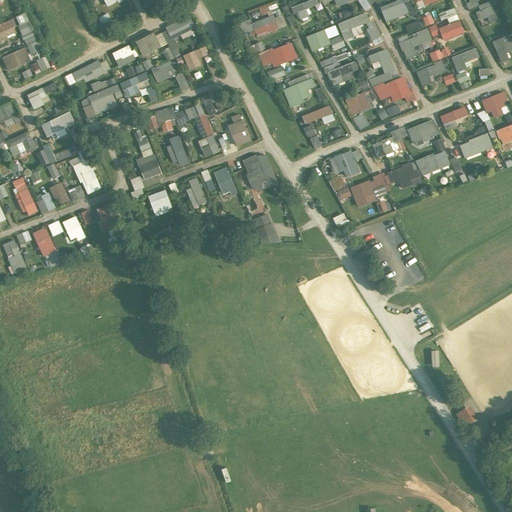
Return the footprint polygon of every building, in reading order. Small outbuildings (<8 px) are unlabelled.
[(314,0),(311,0),(291,8),(294,14),(298,13),(306,9),(317,5),(314,0)] [(357,0),(365,11),(371,7),(369,5),(366,0),(357,0)] [(404,4),(402,0),(398,0),(380,8),(386,22),(408,13),(404,4)] [(478,5),(476,0),(475,0),(466,4),(468,10),(478,5)] [(480,11),(492,6),(490,2),(478,6),(480,11)] [(495,14),(492,6),(480,11),(475,13),(478,20),(487,17),(495,14)] [(456,15),(454,8),(438,14),(441,21),(456,15)] [(273,16),(274,18),(282,16),(279,9),(272,12),(273,16)] [(309,16),(306,9),(298,13),(300,19),(309,16)] [(342,11),(331,14),(333,23),(344,20),(342,11)] [(353,37),(350,29),(366,23),(370,22),(366,13),(338,24),(344,41),(353,37)] [(113,25),(107,14),(99,18),(105,30),(113,25)] [(495,14),(487,17),(490,23),(498,20),(495,14)] [(282,16),(274,18),(278,29),(287,26),(283,15),(282,16)] [(296,24),(291,15),(287,18),(292,27),(296,24)] [(450,24),(459,21),(457,15),(447,19),(450,24)] [(195,28),(189,16),(166,27),(167,31),(172,40),(174,39),(195,28)] [(274,18),(273,16),(252,24),(256,34),(257,37),(278,29),(274,18)] [(433,23),(430,16),(424,18),(427,25),(433,23)] [(16,26),(13,19),(0,25),(0,39),(16,33),(13,28),(16,26)] [(250,19),(238,23),(244,38),(256,34),(252,24),(250,19)] [(372,21),(370,22),(366,23),(369,28),(366,30),(372,40),(381,36),(372,21)] [(464,33),(459,21),(450,24),(439,28),(444,41),(464,33)] [(18,26),(22,35),(30,32),(26,22),(18,26)] [(439,34),(435,25),(429,28),(433,37),(439,34)] [(335,26),(324,30),(327,38),(338,34),(335,26)] [(430,40),(432,40),(427,28),(398,40),(402,51),(404,51),(407,59),(416,56),(413,47),(422,44),(424,49),(432,46),(430,40)] [(327,38),(324,30),(306,37),(312,52),(330,44),(327,38)] [(23,40),(34,36),(31,31),(30,32),(22,35),(21,36),(23,40)] [(172,40),(167,31),(162,33),(167,44),(171,51),(179,47),(174,39),(172,40)] [(155,36),(154,33),(136,42),(143,56),(161,47),(155,36)] [(155,36),(161,47),(167,44),(162,33),(155,36)] [(511,33),(492,42),(500,63),(509,59),(506,53),(511,50),(511,33)] [(34,36),(25,41),(26,45),(36,40),(34,36)] [(344,46),(340,36),(330,41),(334,51),(344,46)] [(42,50),(38,41),(26,46),(31,55),(42,50)] [(265,50),(262,42),(254,45),(258,53),(265,50)] [(297,58),(291,43),(273,50),(272,49),(258,54),(263,67),(272,63),(273,67),(297,58)] [(133,55),(129,46),(112,53),(119,67),(124,64),(122,60),(133,55)] [(208,55),(205,47),(183,56),(189,71),(201,66),(199,59),(208,55)] [(31,61),(25,48),(2,58),(8,71),(31,61)] [(174,58),(169,48),(162,51),(167,62),(174,58)] [(439,50),(430,54),(433,62),(450,56),(447,48),(442,50),(443,52),(440,53),(439,50)] [(479,57),(476,48),(452,58),(457,72),(466,69),(464,63),(479,57)] [(180,55),(177,49),(172,52),(175,58),(180,55)] [(394,70),(387,49),(368,56),(371,64),(379,61),(384,74),(394,70)] [(336,57),(338,62),(348,58),(346,53),(336,57)] [(365,62),(361,55),(356,58),(360,65),(365,62)] [(50,68),(45,57),(37,61),(42,71),(50,68)] [(334,63),(332,57),(319,62),(322,68),(324,68),(333,64),(334,63)] [(153,68),(150,59),(143,62),(147,71),(153,68)] [(106,60),(100,63),(104,73),(111,69),(106,60)] [(100,63),(98,61),(73,73),(77,82),(84,78),(86,82),(104,73),(100,63)] [(434,66),(417,72),(422,87),(432,83),(429,76),(445,70),(441,61),(433,64),(434,66)] [(169,62),(152,69),(157,82),(175,75),(169,62)] [(357,70),(354,62),(335,69),(327,73),(331,81),(332,81),(351,73),(357,70)] [(36,74),(41,71),(37,63),(32,65),(36,74)] [(333,64),(324,68),(326,73),(327,73),(335,69),(333,64)] [(141,65),(135,67),(138,74),(144,71),(141,65)] [(136,75),(133,67),(125,70),(129,78),(136,75)] [(284,75),(281,67),(269,72),(272,80),(284,75)] [(398,77),(396,70),(394,70),(384,74),(369,79),(372,87),(398,77)] [(149,80),(146,72),(120,83),(123,91),(124,90),(127,97),(139,92),(137,85),(149,80)] [(468,80),(465,72),(456,75),(460,84),(468,80)] [(351,73),(332,81),(334,87),(354,78),(351,73)] [(455,81),(452,74),(444,78),(446,84),(455,81)] [(183,75),(176,77),(182,91),(189,88),(183,75)] [(106,90),(117,85),(114,77),(103,82),(106,90)] [(411,94),(404,77),(384,84),(384,83),(373,87),(380,100),(390,96),(393,102),(404,97),(406,102),(415,99),(413,94),(411,94)] [(315,87),(312,79),(283,90),(290,108),(303,102),(302,99),(310,96),(307,89),(315,87)] [(369,88),(366,80),(355,84),(357,92),(369,88)] [(106,90),(103,82),(102,83),(99,81),(91,85),(95,94),(106,90)] [(42,88),(27,96),(34,109),(44,104),(41,99),(46,96),(45,94),(59,87),(56,82),(42,89),(42,88)] [(120,91),(117,85),(106,90),(95,94),(88,97),(89,98),(91,104),(96,115),(117,106),(112,94),(114,93),(120,91)] [(363,93),(367,103),(378,99),(376,94),(375,95),(372,88),(363,91),(363,93)] [(209,95),(212,103),(219,100),(215,92),(209,95)] [(507,101),(504,92),(481,101),(485,110),(486,113),(487,113),(491,111),(494,118),(502,115),(500,108),(505,106),(503,102),(507,101)] [(367,103),(363,93),(346,100),(351,114),(369,108),(367,103)] [(209,95),(201,98),(208,116),(216,112),(212,103),(209,95)] [(83,108),(91,104),(89,98),(81,101),(83,108)] [(18,115),(13,103),(0,108),(0,122),(4,121),(7,128),(21,122),(18,115)] [(88,118),(96,115),(91,104),(83,108),(88,118)] [(204,114),(200,104),(174,114),(178,125),(184,122),(194,118),(204,114)] [(61,105),(54,108),(57,114),(63,112),(61,105)] [(400,112),(397,105),(387,109),(390,117),(400,112)] [(505,106),(500,108),(502,115),(503,114),(511,111),(509,105),(505,106)] [(333,114),(330,106),(303,116),(306,124),(322,118),(333,114)] [(467,115),(464,107),(440,117),(443,125),(454,121),(467,115)] [(170,120),(175,119),(172,108),(156,112),(158,123),(161,123),(170,120)] [(388,117),(383,109),(377,112),(382,120),(388,117)] [(486,113),(485,110),(477,114),(484,122),(488,131),(494,129),(487,113),(486,113)] [(511,123),(511,112),(511,111),(503,114),(508,125),(511,123)] [(67,133),(64,129),(75,124),(70,112),(41,126),(47,137),(51,135),(53,140),(67,133)] [(204,114),(194,118),(201,138),(212,133),(204,114)] [(234,124),(242,121),(239,114),(231,117),(234,124)] [(333,114),(322,118),(324,125),(335,120),(333,114)] [(370,126),(362,115),(353,119),(360,131),(370,126)] [(156,116),(146,119),(150,130),(159,127),(156,116)] [(172,129),(170,120),(161,123),(163,131),(172,129)] [(251,141),(242,120),(242,121),(234,124),(228,126),(236,146),(251,141)] [(434,126),(432,120),(407,130),(412,143),(422,139),(423,142),(433,138),(433,137),(438,134),(434,126)] [(101,129),(98,121),(87,125),(89,133),(101,129)] [(454,121),(443,125),(445,130),(456,126),(454,121)] [(511,124),(496,131),(499,138),(499,140),(501,139),(503,144),(511,140),(511,124)] [(315,134),(311,125),(304,128),(308,137),(315,134)] [(397,130),(401,139),(407,136),(404,127),(397,130)] [(341,129),(333,132),(335,139),(344,136),(341,129)] [(397,130),(390,133),(395,144),(402,141),(401,139),(397,130)] [(499,138),(496,131),(495,130),(488,132),(492,141),(499,138)] [(27,132),(6,142),(9,148),(22,141),(26,150),(28,153),(35,149),(27,132)] [(465,158),(493,147),(487,133),(468,141),(469,142),(460,146),(465,158)] [(219,152),(212,135),(198,141),(205,158),(219,152)] [(321,146),(317,135),(310,138),(314,149),(321,146)] [(146,136),(137,139),(142,151),(151,148),(146,136)] [(189,164),(178,136),(170,139),(172,145),(167,147),(173,164),(178,162),(180,167),(189,164)] [(434,139),(437,150),(446,148),(443,137),(434,139)] [(395,152),(390,138),(372,145),(377,158),(395,152)] [(82,140),(74,143),(78,152),(85,149),(82,140)] [(26,150),(22,141),(9,148),(13,156),(26,150)] [(405,148),(402,141),(395,144),(398,151),(405,148)] [(43,147),(51,164),(57,161),(54,155),(49,144),(43,147)] [(67,149),(54,155),(57,161),(70,155),(67,149)] [(91,159),(92,160),(93,160),(88,149),(78,153),(80,157),(82,163),(91,159)] [(365,163),(357,149),(352,152),(360,166),(365,163)] [(49,162),(43,150),(36,153),(42,166),(49,162)] [(358,172),(350,151),(335,158),(340,172),(343,178),(358,172)] [(433,154),(415,162),(422,176),(450,165),(445,152),(434,156),(433,154)] [(143,157),(136,160),(145,180),(161,173),(154,155),(144,159),(143,157)] [(256,155),(243,161),(248,175),(247,176),(252,187),(257,191),(261,189),(262,186),(261,182),(267,180),(269,187),(278,184),(265,155),(256,156),(256,155)] [(82,163),(80,157),(68,161),(73,167),(82,163)] [(461,169),(455,157),(450,160),(456,172),(461,169)] [(11,173),(4,158),(0,160),(0,171),(2,177),(11,173)] [(336,174),(340,172),(335,158),(330,160),(336,174)] [(80,183),(82,182),(88,194),(101,188),(93,170),(96,169),(92,160),(91,159),(82,163),(73,167),(80,183)] [(23,174),(21,164),(14,165),(16,176),(23,174)] [(60,176),(54,164),(48,167),(53,179),(60,176)] [(411,164),(387,173),(391,183),(397,182),(400,184),(402,188),(412,185),(411,180),(421,177),(418,170),(414,172),(411,164)] [(237,193),(226,167),(214,172),(223,194),(229,192),(231,195),(237,193)] [(211,179),(207,170),(201,173),(205,182),(211,179)] [(40,179),(37,172),(30,174),(33,182),(40,179)] [(335,173),(331,175),(338,188),(344,184),(339,176),(337,177),(335,173)] [(390,191),(383,173),(372,177),(379,195),(390,191)] [(144,188),(139,177),(131,180),(135,191),(141,189),(144,188)] [(19,193),(27,189),(22,178),(14,181),(19,193)] [(207,202),(196,178),(189,181),(192,188),(196,198),(199,205),(207,202)] [(376,200),(369,181),(351,188),(358,207),(376,200)] [(69,200),(61,183),(50,188),(58,205),(69,200)] [(174,183),(169,185),(173,194),(178,192),(174,183)] [(85,197),(80,186),(69,191),(74,202),(85,197)] [(190,200),(196,198),(192,188),(186,190),(190,200)] [(351,196),(348,188),(338,191),(341,199),(351,196)] [(37,211),(27,189),(19,193),(27,211),(29,215),(37,211)] [(144,195),(141,189),(135,191),(131,193),(133,200),(144,195)] [(165,191),(148,196),(156,216),(172,210),(165,191)] [(23,213),(27,211),(19,193),(15,194),(23,213)] [(48,211),(43,199),(37,202),(42,213),(48,211)] [(384,201),(377,203),(381,213),(387,210),(384,201)] [(103,232),(117,226),(108,205),(97,210),(102,221),(99,223),(103,232)] [(93,222),(88,210),(81,213),(85,225),(93,222)] [(333,216),(339,228),(350,223),(345,211),(333,216)] [(217,219),(215,214),(206,217),(208,221),(204,223),(208,232),(218,228),(215,220),(217,219)] [(271,223),(267,214),(252,220),(256,229),(271,223)] [(242,227),(238,216),(221,223),(225,234),(242,227)] [(86,237),(76,217),(63,223),(71,240),(77,237),(79,240),(86,237)] [(271,223),(256,229),(261,244),(280,244),(272,223),(271,223)] [(56,251),(45,227),(33,233),(44,257),(46,256),(56,251)] [(174,227),(158,233),(161,240),(177,234),(174,227)] [(31,240),(28,231),(17,235),(21,245),(31,240)] [(111,246),(121,243),(119,235),(109,238),(111,246)] [(27,269),(14,240),(2,246),(15,274),(27,269)] [(93,253),(88,245),(82,248),(86,256),(93,253)] [(58,250),(56,251),(46,256),(51,267),(64,263),(58,250)] [(470,406),(466,409),(474,422),(478,419),(470,406)] [(466,409),(458,413),(466,427),(474,422),(466,409)]
